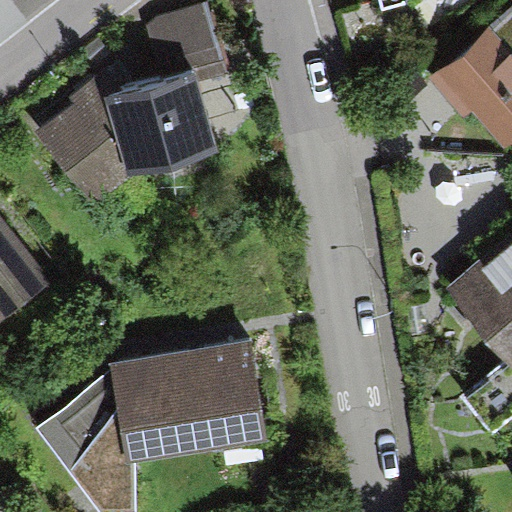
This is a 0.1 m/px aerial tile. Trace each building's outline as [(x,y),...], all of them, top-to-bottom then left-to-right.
[(151,35),(35,120),(87,197),(126,166),(216,144),(211,119),(243,108),(211,0),(210,0),(157,17),(151,35)] [(511,7),(433,75),(504,147),(511,140),(511,7)] [(0,213),(0,326),(56,278),(0,213)] [(511,236),(446,287),(511,372),(511,236)] [(249,340),(112,364),(36,427),(100,511),(105,511),(135,511),(135,460),(265,441),(249,340)]
